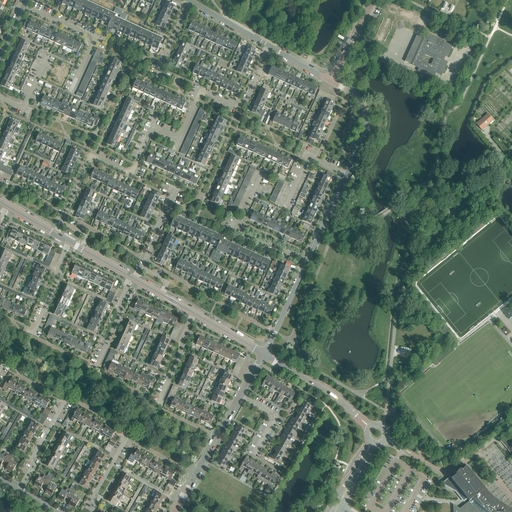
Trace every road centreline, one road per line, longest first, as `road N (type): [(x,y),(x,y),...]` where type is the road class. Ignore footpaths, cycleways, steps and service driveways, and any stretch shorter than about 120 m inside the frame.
road 1 (residential): [(55,234),(90,153),(130,170),(153,121)]
road 2 (residential): [(179,132),(204,90),(240,107),(268,45)]
road 3 (residential): [(307,258),(237,226),(258,169)]
road 4 (residential): [(70,92),(92,36),(22,7)]
road 5 (residential): [(174,511),(242,395)]
road 6 (tertiary): [(369,428),(325,389),(263,354)]
